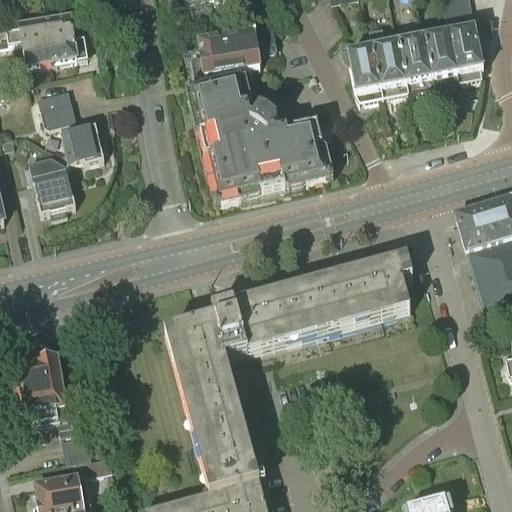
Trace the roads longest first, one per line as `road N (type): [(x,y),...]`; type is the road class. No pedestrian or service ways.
road 1 (residential): [(176,249),(134,0)]
road 2 (residential): [(480,424),(418,197)]
road 3 (residential): [(393,204),(288,0)]
road 4 (secondary): [(182,277),(352,227),(368,211)]
road 5 (secondary): [(368,211),(348,206),(176,249)]
road 6 (secondary): [(0,321),(182,277)]
road 7 (secondary): [(176,249),(0,295)]
road 8 (residential): [(360,511),(424,452),(480,424)]
